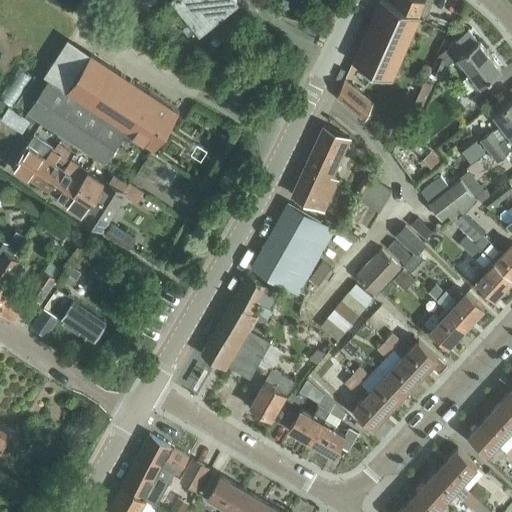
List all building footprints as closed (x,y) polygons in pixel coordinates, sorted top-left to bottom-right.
[(178,0),(200,28),(216,15),(223,10),(223,9),(234,0),(178,0)] [(394,0),(393,3),(387,0),(379,0),(353,60),(391,77),(425,0),(424,0),(394,0)] [(163,19),(155,32),(174,42),(181,29),(163,19)] [(481,84),(501,68),(479,39),(478,39),(469,27),(449,42),(452,45),(439,55),(437,55),(430,71),(439,75),(445,63),(449,64),(459,56),(471,71),(467,74),(476,86),(480,83),(481,84)] [(184,34),(173,47),(190,62),(201,49),(184,34)] [(155,148),(179,111),(90,53),(66,90),(49,78),(28,110),(105,161),(126,129),(155,148)] [(373,101),(344,79),(337,95),(366,117),(373,101)] [(490,150),(511,132),(511,97),(494,111),(502,123),(493,130),(491,129),(480,137),(490,150)] [(12,109),(5,120),(17,128),(24,118),(12,109)] [(324,125),(293,194),(314,203),(318,194),(325,197),(334,178),(332,177),(343,150),(349,137),(324,125)] [(511,132),(490,150),(497,160),(509,151),(508,150),(511,146),(511,132)] [(14,165),(32,177),(53,147),(35,134),(14,165)] [(470,161),(485,150),(476,138),(461,149),(470,161)] [(32,177),(49,189),(63,168),(56,163),(58,159),(65,164),(69,159),(67,157),(71,151),(59,143),(56,148),(53,147),(32,177)] [(431,150),(423,158),(431,167),(440,159),(431,150)] [(49,189),(67,201),(86,173),(85,173),(78,168),(73,175),(63,168),(49,189)] [(85,216),(99,195),(109,180),(107,179),(105,182),(87,170),(85,173),(86,173),(67,201),(86,214),(84,216),(85,216)] [(462,175),(473,190),(476,193),(482,201),(484,199),(484,200),(490,195),(489,195),(470,170),(462,175)] [(380,210),(393,188),(373,176),(373,177),(366,174),(360,184),(366,187),(360,198),(380,210)] [(107,230),(105,232),(130,248),(137,237),(109,219),(125,193),(138,201),(144,191),(129,182),(128,184),(113,175),(109,180),(99,195),(85,216),(107,230)] [(441,175),(422,190),(429,199),(448,184),(441,175)] [(460,176),(462,178),(439,195),(451,210),(448,214),(450,216),(473,190),(462,175),(460,176)] [(511,191),(511,183),(509,180),(489,195),(490,195),(484,200),(491,208),(511,191)] [(475,240),(474,241),(511,275),(511,241),(503,252),(500,249),(499,251),(481,234),(485,231),(465,212),(477,199),(474,194),(476,193),(473,190),(450,216),(475,240)] [(289,200),(251,266),(283,285),(321,219),(289,200)] [(426,239),(433,231),(418,217),(411,225),(426,239)] [(396,235),(415,252),(404,264),(405,265),(425,243),(406,224),(396,235)] [(0,258),(5,250),(7,248),(10,243),(0,236),(0,258)] [(403,262),(410,254),(396,240),(389,248),(403,262)] [(467,248),(484,264),(474,276),(477,279),(495,295),(511,276),(511,275),(474,241),(467,248)] [(426,243),(425,243),(405,265),(415,274),(426,262),(417,253),(426,243)] [(375,292),(400,265),(383,249),(358,275),(375,292)] [(28,298),(6,284),(21,259),(5,250),(0,258),(0,310),(14,320),(28,298)] [(319,284),(332,266),(323,260),(310,278),(319,284)] [(27,292),(41,302),(58,278),(43,268),(27,292)] [(404,269),(394,280),(405,290),(415,279),(404,269)] [(249,270),(202,353),(227,367),(229,364),(251,376),(271,339),(250,327),(258,313),(252,310),(258,300),(269,306),(279,289),(249,270)] [(366,305),(373,297),(357,282),(350,290),(366,305)] [(447,307),(446,308),(466,326),(483,307),(466,291),(457,301),(445,290),(444,291),(435,283),(429,290),(447,307)] [(94,338),(107,320),(58,287),(33,324),(48,335),(61,315),(94,338)] [(359,313),(366,305),(350,290),(343,298),(359,313)] [(352,321),(359,313),(343,298),(335,307),(352,321)] [(287,303),(274,307),(277,318),(290,315),(287,303)] [(345,330),(352,321),(335,307),(328,315),(345,330)] [(446,308),(439,315),(435,312),(425,323),(448,345),(466,326),(446,308)] [(337,338),(345,330),(328,315),(321,324),(337,338)] [(393,332),(386,340),(394,348),(402,339),(393,332)] [(401,356),(421,374),(437,357),(418,339),(401,356)] [(350,340),(343,347),(351,354),(358,347),(350,340)] [(387,356),(394,348),(386,340),(378,348),(387,356)] [(317,348),(310,357),(317,362),(326,350),(317,348)] [(385,374),(405,392),(421,374),(401,356),(385,374)] [(359,366),(353,373),(362,382),(369,375),(359,366)] [(273,418),(288,392),(295,380),(273,367),(251,405),(273,418)] [(353,373),(345,382),(354,390),(362,382),(353,373)] [(370,390),(389,408),(405,392),(385,374),(370,390)] [(511,388),(501,401),(511,410),(511,388)] [(389,408),(370,390),(353,408),(373,426),(389,408)] [(312,441),(336,401),(326,391),(319,404),(320,404),(314,414),(302,408),(290,428),(312,441)] [(336,401),(312,441),(335,454),(341,444),(350,449),(359,432),(350,426),(346,433),(335,427),(336,424),(337,424),(346,410),(336,401)] [(511,426),(511,410),(501,401),(485,418),(504,435),(511,442),(511,428),(511,426)] [(485,418),(469,435),(488,453),(497,443),(506,451),(511,444),(511,442),(504,435),(485,418)] [(0,448),(10,432),(0,425),(0,448)] [(122,483),(147,497),(157,503),(175,470),(183,474),(193,457),(174,446),(167,459),(164,457),(172,444),(151,433),(122,483)] [(441,465),(460,483),(477,465),(458,447),(441,465)] [(181,480),(198,489),(210,467),(194,458),(181,480)] [(426,482),(445,500),(460,483),(441,465),(426,482)] [(229,511),(244,488),(221,474),(209,495),(220,502),(219,505),(229,511)] [(410,499),(424,511),(433,511),(445,500),(426,482),(410,499)] [(478,482),(471,490),(479,499),(488,490),(478,482)] [(122,483),(105,511),(138,511),(147,497),(122,483)] [(258,511),(265,500),(244,488),(229,511),(230,511),(258,511)] [(463,499),(477,511),(491,511),(492,511),(479,499),(471,490),(463,499)] [(178,497),(172,508),(177,511),(185,511),(190,504),(178,497)] [(424,511),(410,499),(398,511),(424,511)] [(284,511),(265,500),(258,511),(284,511)]
